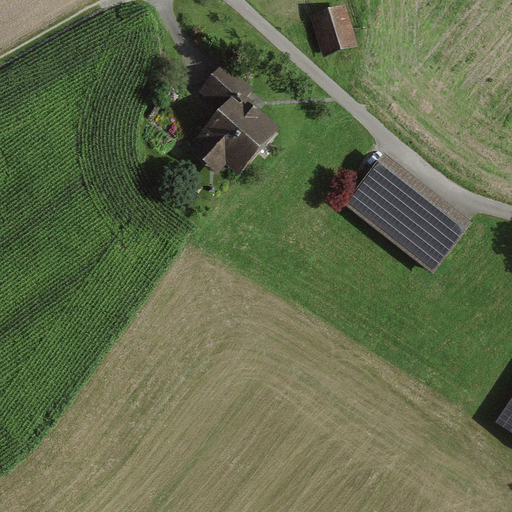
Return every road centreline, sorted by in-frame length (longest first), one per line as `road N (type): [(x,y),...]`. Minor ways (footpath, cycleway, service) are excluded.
road 1 (track): [(233,0),(399,148),(463,196),(511,213)]
road 2 (track): [(128,0),(0,57)]
